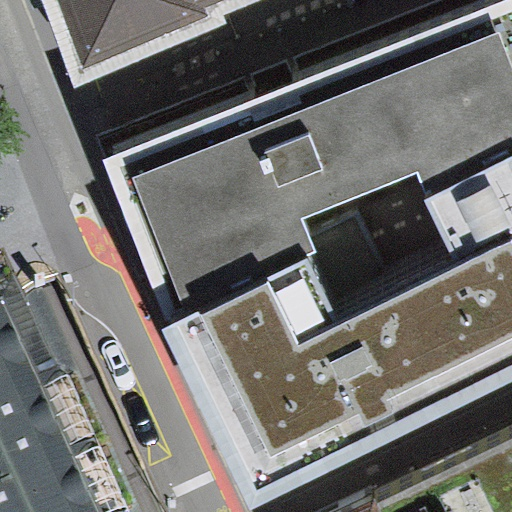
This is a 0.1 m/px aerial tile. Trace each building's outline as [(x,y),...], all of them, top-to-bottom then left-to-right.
[(79,0),(98,47),(202,0),(79,0)] [(511,0),(448,0),(99,135),(247,457),(511,346),(511,0)] [(0,511),(89,511),(45,413),(54,409),(69,403),(14,267),(0,276),(0,511)] [(118,511),(69,403),(54,409),(45,413),(89,511),(118,511)] [(511,511),(511,418),(322,511),(511,511)]
